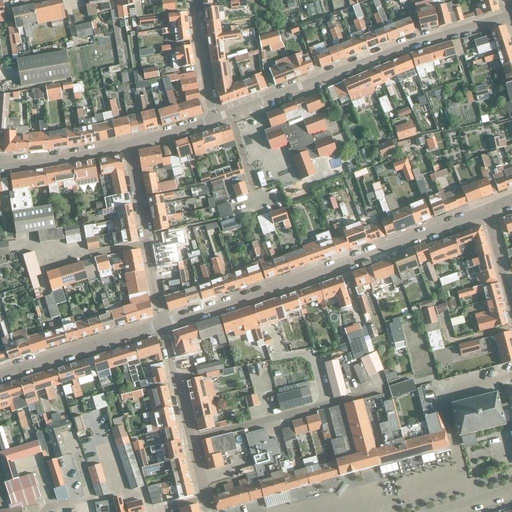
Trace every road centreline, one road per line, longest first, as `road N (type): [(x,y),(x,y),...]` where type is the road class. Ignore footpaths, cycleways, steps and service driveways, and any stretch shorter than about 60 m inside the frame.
road 1 (residential): [(162,325),(486,209)]
road 2 (residential): [(214,120),(386,52),(511,14)]
road 3 (residential): [(206,511),(162,325)]
road 4 (residential): [(162,325),(128,146)]
road 5 (residential): [(0,376),(162,325)]
road 6 (residential): [(0,170),(128,146)]
road 7 (residential): [(214,120),(195,0)]
